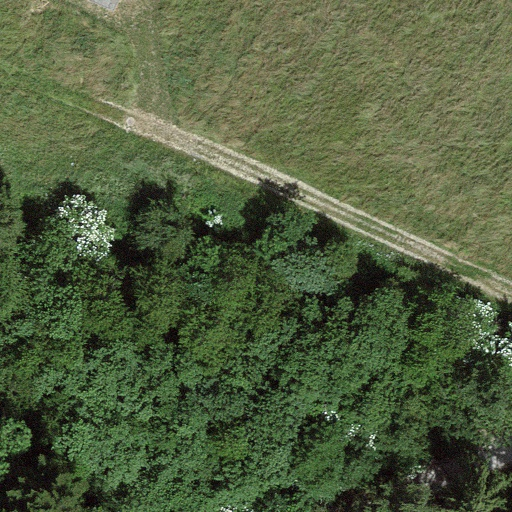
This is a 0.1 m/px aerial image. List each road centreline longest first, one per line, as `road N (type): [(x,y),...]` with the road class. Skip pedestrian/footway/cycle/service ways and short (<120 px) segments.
road 1 (track): [(511,289),(0,46)]
road 2 (track): [(369,511),(511,437)]
